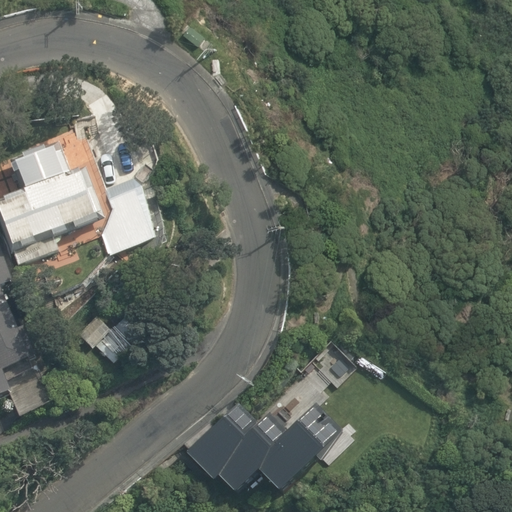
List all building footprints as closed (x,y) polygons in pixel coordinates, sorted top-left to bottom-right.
[(62,156),(18,172),(27,196),(0,205),(0,223),(13,258),(105,224),(86,174),(71,179),(62,156)] [(0,421),(18,416),(22,430),(54,419),(0,261),(0,421)] [(113,304),(82,338),(115,369),(146,336),(113,304)] [(280,335),(286,358),(329,347),(323,324),(280,335)] [(319,390),(340,370),(328,357),(307,377),(319,390)] [(218,472),(246,498),(266,476),(287,496),(314,468),(265,422),(218,472)]
